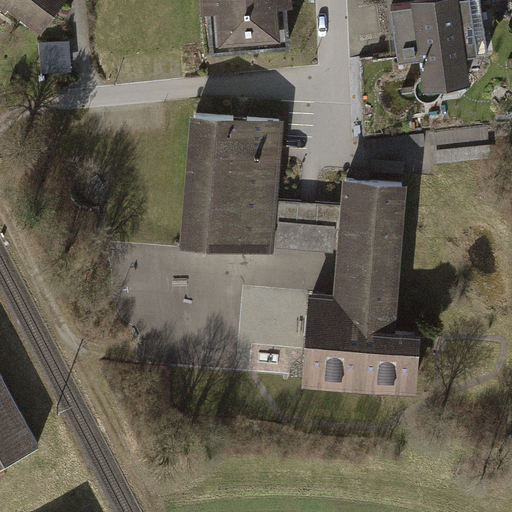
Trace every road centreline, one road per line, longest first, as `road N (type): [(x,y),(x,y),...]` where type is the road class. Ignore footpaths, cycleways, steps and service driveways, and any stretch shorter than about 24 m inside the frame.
road 1 (track): [(0,202),(138,473),(159,487)]
road 2 (residential): [(332,0),(337,160)]
